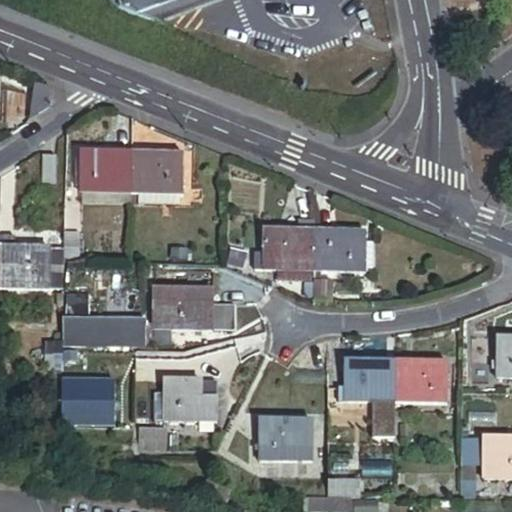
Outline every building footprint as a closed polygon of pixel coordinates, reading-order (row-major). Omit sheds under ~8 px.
[(84,0),(89,9),(103,13),(112,11),(134,13),(167,0),(84,0)] [(51,89),(35,83),(32,116),(48,105),(51,89)] [(131,195),(132,155),(81,154),(81,159),(81,187),(81,194),(131,195)] [(182,156),(132,155),(131,195),(138,195),(181,196),(182,156)] [(57,159),(43,159),(43,186),(56,186),(57,159)] [(181,196),(138,195),(138,205),(179,206),(181,196)] [(313,273),(313,233),(301,233),(266,233),(265,272),(313,273)] [(317,233),(313,233),(313,273),(366,274),(367,234),(317,233)] [(83,235),(65,235),(65,265),(82,266),(83,235)] [(0,238),(0,250),(11,250),(11,239),(0,238)] [(11,250),(0,250),(0,288),(63,290),(64,252),(11,250)] [(155,331),(214,332),(235,333),(235,307),(214,307),(214,293),(156,292),(155,331)] [(147,320),(64,319),(63,345),(63,347),(86,347),(86,342),(124,343),(124,348),(147,349),(147,320)] [(511,381),(511,341),(501,342),(500,381),(511,381)] [(63,345),(48,344),(47,368),(63,368),(63,347),(63,345)] [(399,406),(399,366),(349,366),(348,405),(366,405),(392,406),(399,406)] [(450,367),(399,366),(399,406),(450,406),(450,367)] [(203,387),(166,388),(166,400),(167,425),(218,424),(217,395),(203,395),(203,387)] [(158,400),(158,425),(167,425),(166,400),(158,400)] [(366,405),(365,423),(391,423),(392,406),(366,405)] [(315,421),(263,421),(263,463),(316,463),(315,421)] [(142,454),(167,454),(167,436),(142,435),(142,454)] [(511,443),(487,443),(486,481),(511,481),(511,443)] [(355,511),(356,503),(308,502),(307,511),(355,511)] [(355,511),(386,511),(386,503),(356,503),(355,511)]
